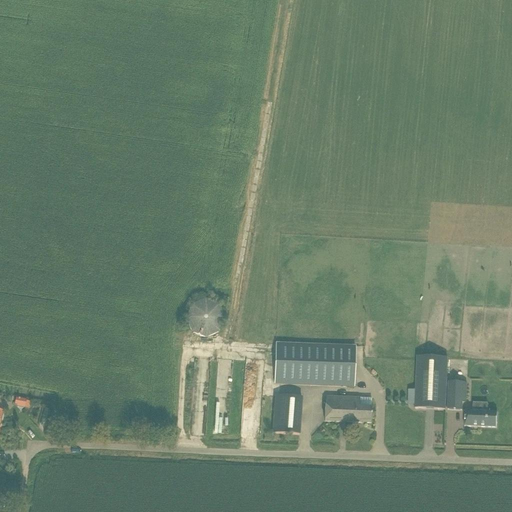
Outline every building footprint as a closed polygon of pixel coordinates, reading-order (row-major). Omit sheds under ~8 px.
[(204,300),(192,306),(186,320),(192,334),(206,340),(220,334),(225,319),(219,306),(204,300)] [(354,388),(356,346),(276,343),(274,385),(354,388)] [(446,358),(418,357),(415,408),(444,409),(446,358)] [(462,403),(466,403),(467,384),(448,383),(447,410),(462,411),(462,403)] [(275,396),(272,434),(299,435),(301,398),(275,396)] [(325,422),(371,424),(372,407),(358,406),(358,398),(326,397),(325,422)] [(16,399),(15,405),(17,405),(17,407),(25,408),(26,402),(26,401),(16,399)] [(464,427),(497,428),(497,413),(487,413),(473,413),(473,411),(465,411),(464,427)]
